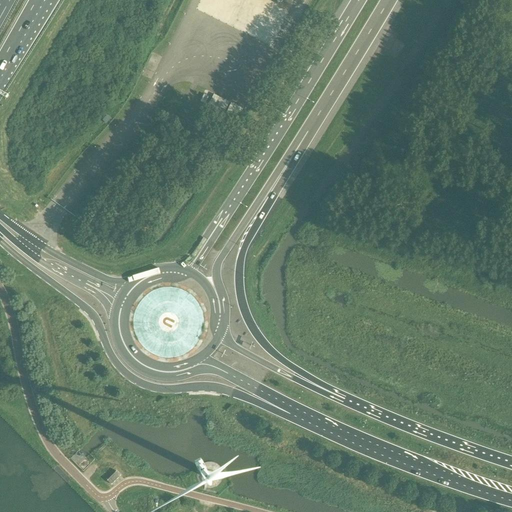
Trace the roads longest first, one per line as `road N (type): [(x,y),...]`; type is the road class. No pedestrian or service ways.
road 1 (motorway): [(359,0),(197,257),(178,272)]
road 2 (secondary): [(0,241),(92,314),(110,353),(138,382),(215,385),(261,397)]
road 3 (secondary): [(261,397),(511,500)]
road 4 (unclassified): [(104,497),(47,443),(0,291)]
road 5 (secondary): [(511,463),(302,379)]
road 6 (motorway): [(302,379),(253,331),(239,293),(244,246),(273,185)]
road 7 (motorway): [(273,185),(387,0)]
road 8 (unclassified): [(257,511),(135,481),(104,497)]
road 9 (secondary): [(138,283),(94,274),(0,215)]
road 10 (secondary): [(0,233),(103,293),(119,311)]
road 11 (motorway): [(216,295),(221,258),(273,185)]
